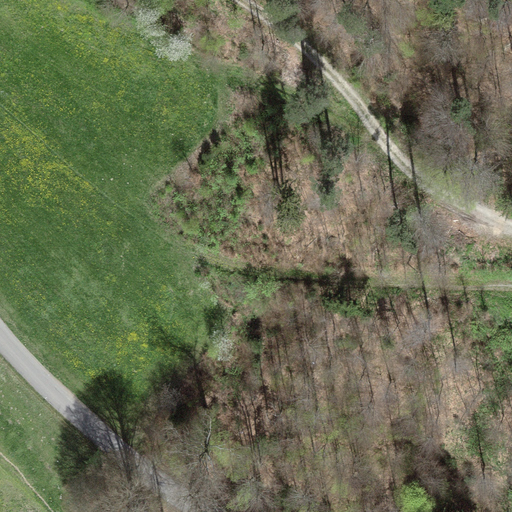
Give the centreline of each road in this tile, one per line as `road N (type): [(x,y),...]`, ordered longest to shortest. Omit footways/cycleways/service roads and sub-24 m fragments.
road 1 (track): [(242,0),(309,49),(411,166),(466,210),(511,227)]
road 2 (track): [(511,275),(292,272),(233,265),(172,239)]
road 3 (unclassified): [(0,336),(68,407),(196,511)]
road 4 (track): [(391,142),(300,92),(231,75)]
